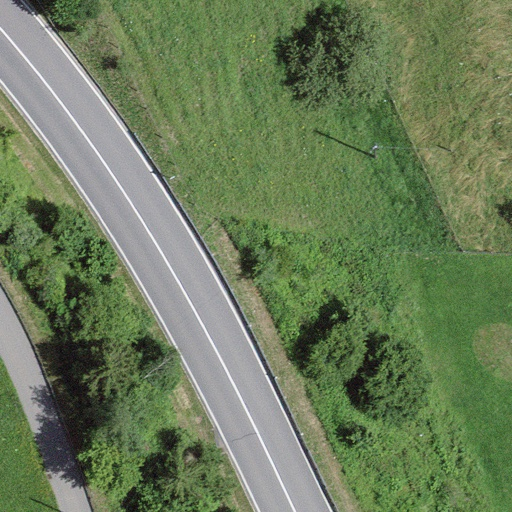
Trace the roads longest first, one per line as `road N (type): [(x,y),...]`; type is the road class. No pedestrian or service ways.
road 1 (secondary): [(0,29),(141,220),(294,511)]
road 2 (unclassified): [(0,317),(76,511)]
